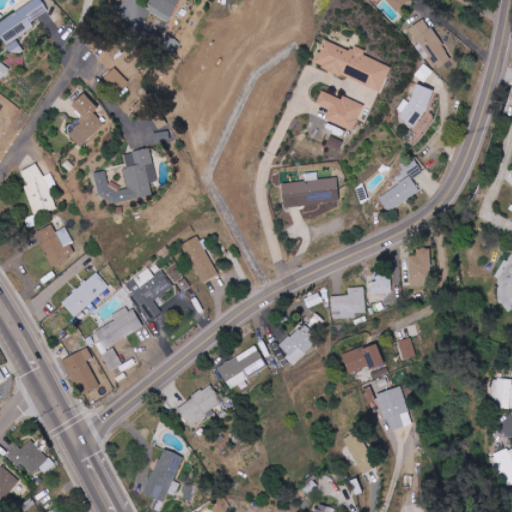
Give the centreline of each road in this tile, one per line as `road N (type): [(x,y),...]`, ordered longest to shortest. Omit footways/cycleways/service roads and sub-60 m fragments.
road 1 (residential): [(79,446),(268,298),(447,219),(492,56)]
road 2 (secondary): [(117,511),(0,304)]
